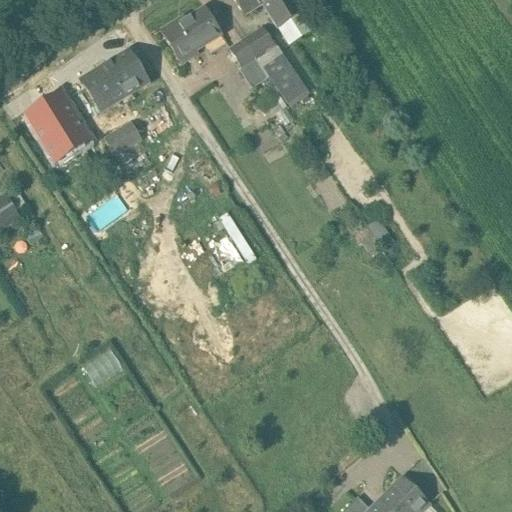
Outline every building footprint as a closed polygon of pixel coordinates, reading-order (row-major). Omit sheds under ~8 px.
[(233,0),(245,18),(263,6),(278,30),(302,15),(293,0),(233,0)] [(205,11),(178,27),(177,24),(161,33),(180,67),(197,57),(195,53),(208,46),(205,40),(218,32),(205,11)] [(302,15),(278,30),(289,47),(313,32),(302,15)] [(262,30),(243,43),(255,61),(274,48),(262,30)] [(243,43),(229,52),(241,70),(241,71),(255,62),(255,61),(243,43)] [(305,93),(274,48),(255,61),(255,62),(263,74),(268,71),(289,104),(305,93)] [(130,54),(71,91),(90,122),(149,85),(130,54)] [(255,62),(241,71),(241,70),(239,72),(251,91),(267,81),(263,74),(255,62)] [(54,164),(88,143),(59,95),(25,117),(54,164)] [(273,98),(258,108),(265,118),(280,108),(273,98)] [(131,125),(104,141),(115,159),(142,143),(131,125)] [(6,197),(0,200),(0,233),(21,220),(6,197)] [(227,213),(218,218),(246,266),(256,260),(227,213)] [(377,220),(366,228),(383,250),(394,242),(377,220)] [(94,387),(112,376),(99,356),(81,367),(94,387)] [(370,511),(369,511),(424,511),(430,507),(401,480),(370,511)] [(357,499),(344,511),(369,511),(370,511),(357,499)]
